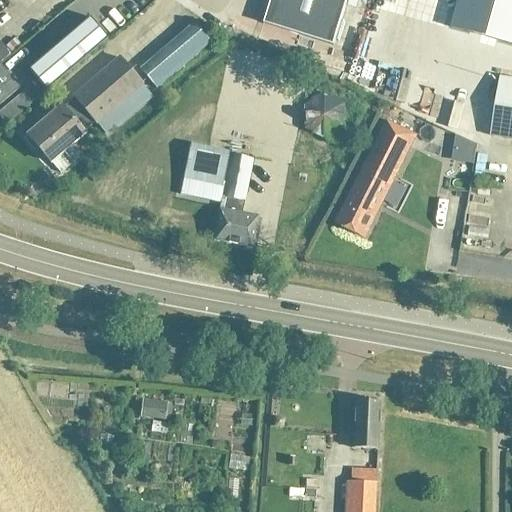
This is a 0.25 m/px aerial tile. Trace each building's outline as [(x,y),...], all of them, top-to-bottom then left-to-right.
[(348,0),(272,0),(265,24),(335,45),(348,0)] [(511,0),(457,0),(450,27),(511,43),(511,0)] [(185,14),(169,27),(175,35),(191,22),(185,14)] [(107,38),(89,17),(28,69),(46,90),(107,38)] [(141,73),(154,88),(209,41),(196,26),(141,73)] [(75,99),(63,109),(84,132),(95,122),(102,130),(147,92),(142,86),(142,85),(119,58),(74,97),(75,99)] [(0,68),(0,104),(18,89),(0,68)] [(511,138),(511,78),(499,76),(490,135),(511,138)] [(323,94),(302,108),(303,128),(324,140),(344,127),(343,114),(348,106),(343,104),(323,94)] [(85,133),(84,132),(63,109),(61,107),(27,135),(23,139),(32,150),(37,147),(51,162),(59,172),(78,157),(69,146),(85,133)] [(335,222),(364,237),(416,135),(386,120),(335,222)] [(451,141),(450,155),(471,156),(471,142),(451,141)] [(221,195),(243,198),(250,161),(188,150),(182,179),(209,183),(207,195),(220,197),(221,195)] [(221,195),(220,197),(218,209),(213,241),(251,248),(257,216),(240,213),(243,198),(221,195)] [(141,399),(139,416),(164,419),(166,402),(141,399)] [(354,400),(353,417),(352,448),(376,449),(378,401),(354,400)] [(313,497),(313,475),(302,474),(301,497),(313,497)] [(343,511),(373,511),(375,482),(344,481),(343,511)]
